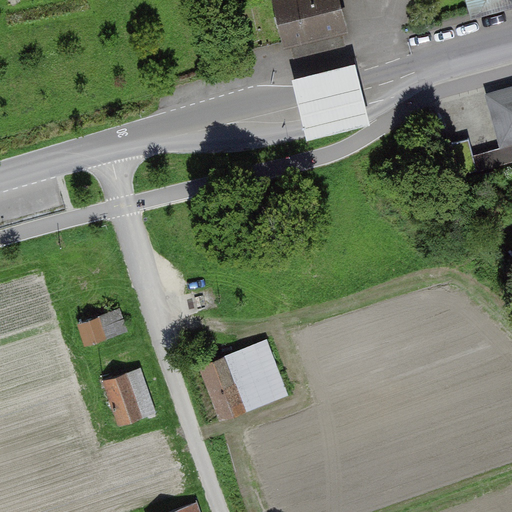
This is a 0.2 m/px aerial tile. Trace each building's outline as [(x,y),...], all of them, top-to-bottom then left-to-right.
[(338,0),(277,0),(288,42),(345,27),(338,0)] [(511,0),(464,0),(470,20),(511,8),(511,0)] [(356,60),(292,76),(300,108),(307,138),(371,123),(363,91),(356,60)] [(511,94),(511,93),(493,98),(506,142),(511,140),(511,94)] [(468,134),(460,103),(435,109),(444,140),(468,134)] [(471,136),(449,143),(459,173),(481,166),(471,136)] [(61,238),(85,311),(115,301),(91,228),(61,238)] [(120,309),(80,323),(87,344),(127,331),(120,309)] [(253,342),(199,361),(220,414),(273,394),(253,342)] [(141,368),(105,381),(120,424),(156,411),(141,368)]
